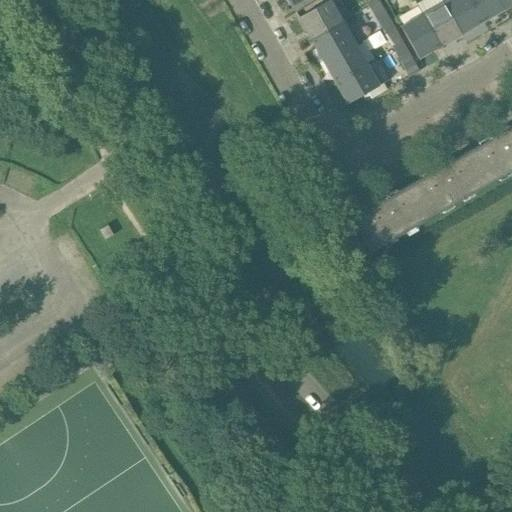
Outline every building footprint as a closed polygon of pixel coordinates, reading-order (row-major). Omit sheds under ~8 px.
[(329,0),(298,18),(310,40),(342,22),(329,0)] [(471,0),(447,0),(444,2),(462,34),(484,22),(471,0)] [(499,0),(471,0),(484,22),(505,10),(499,0)] [(511,0),(499,0),(505,10),(511,5),(511,0)] [(444,2),(423,14),(441,46),(462,34),(444,2)] [(383,8),(374,14),(382,27),(391,22),(383,8)] [(441,46),(423,14),(401,26),(419,58),(441,46)] [(354,43),(342,22),(310,40),(322,61),(354,43)] [(391,22),(382,27),(390,40),(399,35),(391,22)] [(322,61),(335,82),(366,64),(354,43),(322,61)] [(416,64),(403,43),(394,48),(407,70),(416,64)] [(379,86),(366,64),(335,82),(348,104),(379,86)] [(511,125),(467,152),(486,186),(511,171),(511,125)] [(467,152),(409,184),(428,218),(486,186),(467,152)] [(409,184),(351,217),(370,250),(428,218),(409,184)] [(107,225),(98,230),(104,241),(106,240),(113,236),(107,225)]
